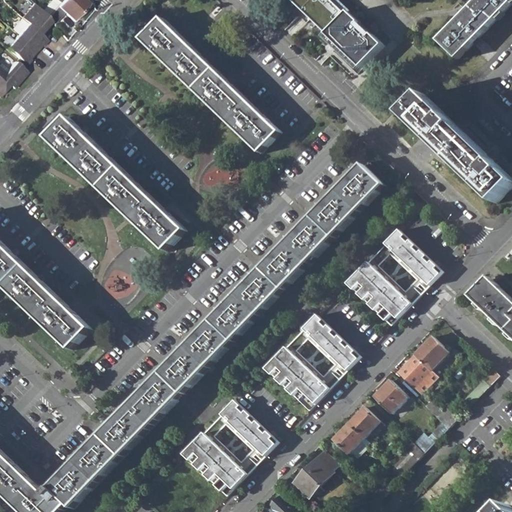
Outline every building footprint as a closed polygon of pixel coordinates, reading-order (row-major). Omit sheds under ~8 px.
[(51,0),(41,12),(46,17),(58,3),(54,0),(51,0)] [(86,4),(81,0),(60,0),(58,3),(46,17),(51,23),(54,26),(64,15),(72,22),(86,6),(86,4)] [(296,0),(295,2),(364,68),(386,46),(375,35),(372,38),(360,25),(362,22),(339,0),(296,0)] [(511,0),(481,0),(441,41),(458,60),(511,4),(511,0)] [(44,30),(51,23),(46,17),(41,12),(33,5),(20,19),(26,25),(5,50),(25,68),(30,62),(29,60),(40,47),(42,49),(47,43),(41,37),(45,32),(44,30)] [(283,133),(165,20),(145,39),(264,154),(283,133)] [(0,97),(10,86),(14,90),(29,73),(16,63),(6,73),(0,67),(0,97)] [(511,187),(511,179),(424,96),(405,116),(496,204),(511,187)] [(70,118),(50,139),(169,252),(188,232),(70,118)] [(0,490),(22,511),(71,511),(385,186),(365,166),(47,493),(0,447),(0,490)] [(354,281),(397,322),(446,272),(403,231),(354,281)] [(92,329),(0,239),(0,279),(73,350),(92,329)] [(476,298),(511,333),(511,297),(493,280),(476,298)] [(354,281),(351,285),(394,326),(397,322),(354,281)] [(321,315),(272,366),(315,407),(364,357),(321,315)] [(420,356),(436,372),(453,354),(437,338),(420,356)] [(419,390),(424,384),(431,377),(436,372),(420,356),(402,374),(419,390)] [(272,366),(269,369),(311,411),(315,407),(272,366)] [(468,403),(473,409),(503,378),(497,373),(468,403)] [(435,381),(431,377),(424,384),(428,389),(435,381)] [(379,398),(396,415),(412,399),(395,382),(379,398)] [(238,401),(190,451),(233,493),(281,443),(238,401)] [(446,424),(452,430),(458,424),(453,419),(457,415),(450,409),(447,413),(435,401),(429,407),(446,424)] [(353,425),(369,440),(384,424),(369,409),(353,425)] [(417,445),(428,455),(452,430),(446,424),(432,439),(427,434),(417,445)] [(369,440),(353,425),(337,441),(359,462),(375,446),(369,440)] [(398,467),(407,477),(428,455),(417,445),(416,443),(395,464),(398,467)] [(190,451),(186,455),(229,497),(233,493),(190,451)] [(298,484),(317,503),(342,477),(340,476),(347,470),(328,451),(321,458),(322,459),(298,484)] [(377,489),(386,498),(407,477),(398,467),(377,489)] [(370,494),(380,504),(386,498),(377,489),(376,488),(370,494)] [(298,511),(283,497),(276,505),(277,507),(272,511),(298,511)]
